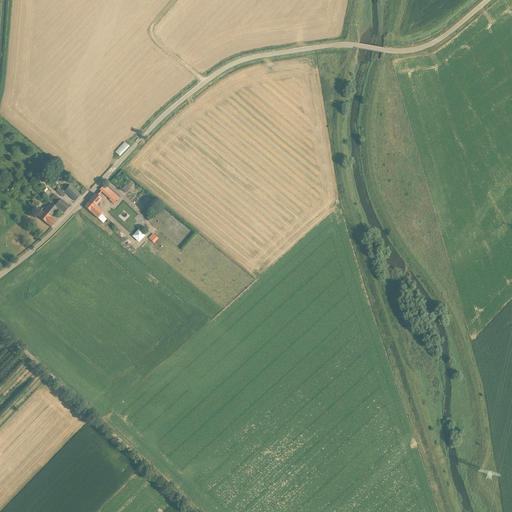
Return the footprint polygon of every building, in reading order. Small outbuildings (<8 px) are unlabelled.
[(120,157),(130,146),(124,141),(115,152),(120,157)] [(20,186),(20,187),(26,192),(31,187),(24,182),(20,186)] [(104,185),(100,190),(110,199),(109,199),(114,204),(119,199),(104,185)] [(70,186),(65,192),(75,201),(81,196),(70,186)] [(51,204),(57,209),(61,212),(63,214),(65,213),(70,207),(61,200),(54,194),(51,198),(51,199),(48,202),(51,204)] [(102,200),(96,194),(84,207),(102,222),(106,218),(101,214),(104,212),(97,206),(102,200)] [(36,199),(31,205),(35,208),(40,202),(36,199)] [(42,209),(37,216),(51,227),(56,222),(50,218),(57,209),(51,204),(44,211),(42,209)] [(138,214),(134,218),(137,221),(134,224),(139,229),(146,222),(138,214)] [(133,236),(140,242),(146,236),(139,229),(133,236)]
